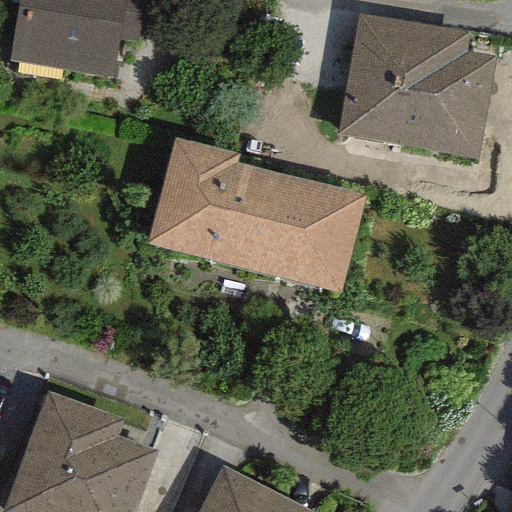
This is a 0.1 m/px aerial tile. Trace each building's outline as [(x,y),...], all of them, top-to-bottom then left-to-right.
[(18,0),(8,60),(108,77),(115,37),(133,40),(139,0),(18,0)] [(466,33),(355,14),(334,136),(475,160),(492,59),(462,54),(466,33)] [(238,155),(173,138),(145,244),(339,294),(364,196),(236,163),(238,155)] [(123,420),(44,391),(0,509),(0,511),(135,511),(158,451),(117,435),(123,420)] [(309,511),(220,466),(196,511),(309,511)]
